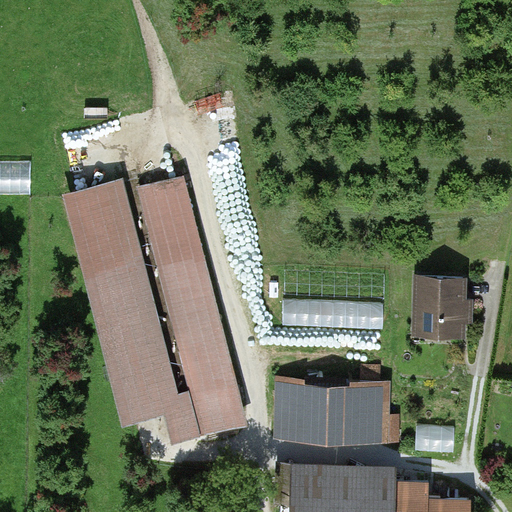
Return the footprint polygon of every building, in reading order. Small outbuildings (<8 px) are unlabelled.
[(124,176),(61,192),(119,424),(165,413),(172,443),(246,424),(184,173),(142,183),(193,388),(177,392),(124,176)] [(467,265),(414,266),(415,330),(468,329),(467,265)] [(385,359),(389,272),(288,267),(286,327),(288,327),(287,355),(385,359)] [(404,380),(277,378),(276,440),(403,442),(404,380)] [(420,450),(458,449),(457,423),(419,424),(420,450)] [(397,463),(283,462),(282,511),(468,511),(469,498),(430,497),(430,479),(397,478),(397,463)]
